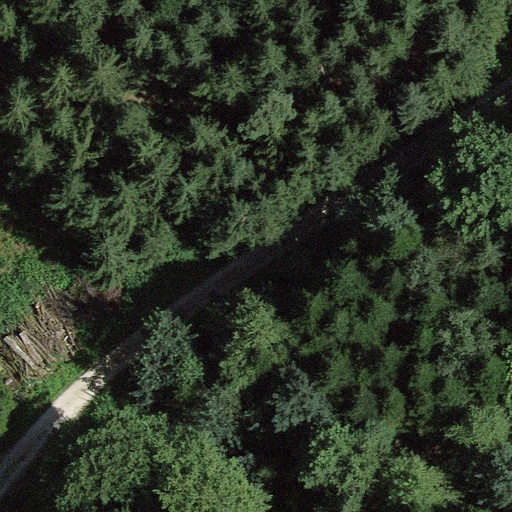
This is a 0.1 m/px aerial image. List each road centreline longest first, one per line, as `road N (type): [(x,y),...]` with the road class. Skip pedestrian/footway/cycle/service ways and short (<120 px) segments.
road 1 (track): [(511,97),(159,333),(0,494)]
road 2 (track): [(511,466),(189,450),(75,414)]
